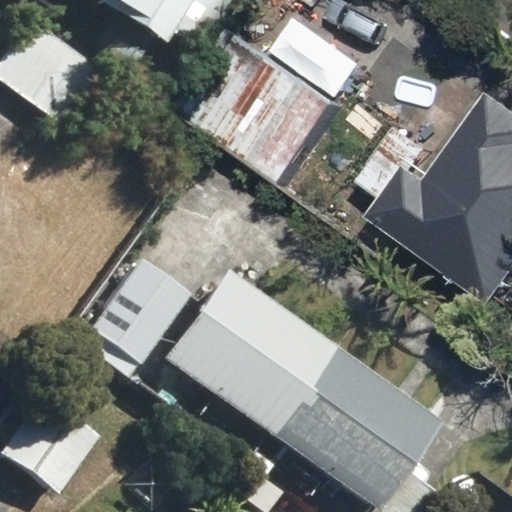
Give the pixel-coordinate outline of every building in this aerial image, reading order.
[(94,0),(153,40),(177,4),(206,23),(221,0),(94,0)] [(92,63),(23,15),(0,48),(0,91),(4,86),(53,120),(92,63)] [(203,124),(208,129),(290,192),(352,113),(264,45),(203,124)] [(503,308),(511,295),(511,100),(499,91),(435,180),(424,172),(437,154),(404,129),(366,182),(393,202),(380,219),(503,308)] [(131,371),(182,298),(130,260),(78,333),(131,371)] [(221,272),(154,364),(355,511),(376,511),(406,471),(437,429),(221,272)] [(94,446),(36,401),(0,446),(0,461),(50,501),(94,446)]
